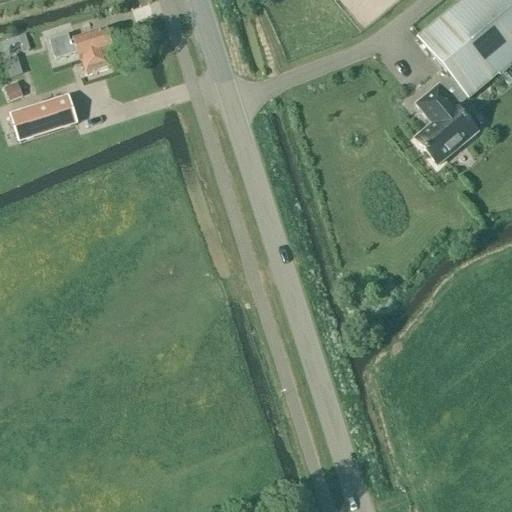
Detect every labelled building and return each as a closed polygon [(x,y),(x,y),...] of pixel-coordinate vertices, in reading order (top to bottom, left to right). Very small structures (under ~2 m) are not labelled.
[(511,68),(511,0),(463,0),(415,40),(450,81),(441,89),(438,86),(413,107),(430,127),(412,141),(436,170),(478,135),(457,110),(466,102),(467,103),(498,78),(499,80),(511,68)] [(89,31),(85,19),(69,24),(73,36),(89,31)] [(108,69),(104,55),(112,53),(106,33),(70,44),(67,37),(50,43),(55,61),(77,54),(79,63),(81,62),(85,77),(108,69)] [(23,71),(18,53),(31,50),(27,34),(2,40),(12,75),(23,71)] [(19,83),(7,87),(12,99),(24,95),(19,83)] [(76,126),(68,99),(10,117),(19,144),(76,126)]
